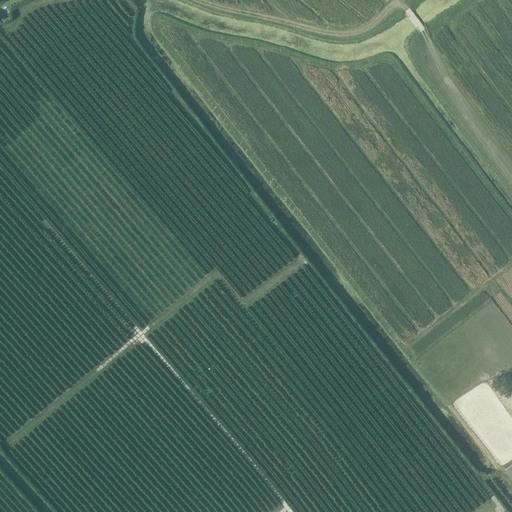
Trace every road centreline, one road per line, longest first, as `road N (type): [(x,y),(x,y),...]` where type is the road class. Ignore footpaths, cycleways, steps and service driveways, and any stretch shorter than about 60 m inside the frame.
road 1 (track): [(423,30),(428,60),(511,170)]
road 2 (track): [(285,20),(347,35),(414,0)]
